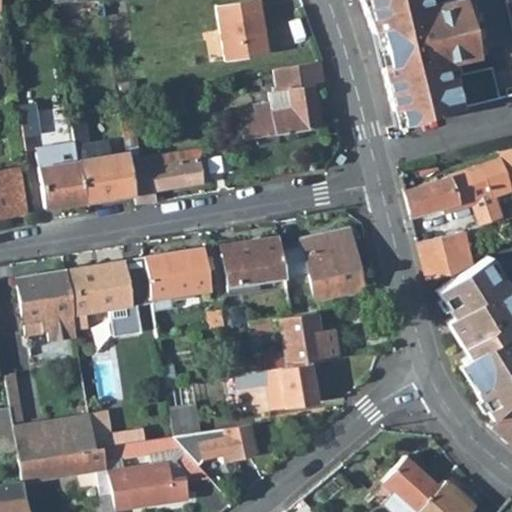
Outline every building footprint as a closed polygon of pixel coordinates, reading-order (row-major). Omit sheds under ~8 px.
[(84,0),(50,3),(52,13),(88,11),(102,10),(100,0),(84,0)] [(250,0),(216,6),(224,59),(265,53),(256,0),(250,0)] [(359,0),(360,0),(371,32),(372,31),(390,111),(396,109),(400,125),(420,120),(420,118),(458,108),(448,64),(476,57),(462,0),(455,0),(434,5),(433,0),(359,0)] [(239,116),(243,138),(319,126),(312,84),(322,82),(318,61),(272,68),(276,91),(267,91),(269,102),(252,105),(253,113),(239,116)] [(114,83),(116,94),(136,91),(135,80),(114,83)] [(18,116),(24,153),(42,150),(38,126),(34,101),(16,103),(18,116)] [(394,126),(400,125),(396,109),(390,111),(394,126)] [(68,114),(69,120),(82,118),(81,112),(68,114)] [(123,136),(126,158),(139,156),(138,147),(133,115),(120,118),(123,136)] [(3,119),(9,155),(24,153),(18,116),(3,119)] [(83,202),(132,194),(126,158),(123,136),(116,138),(119,152),(110,153),(107,139),(86,142),(82,118),(69,120),(76,160),(83,202)] [(38,126),(42,150),(48,149),(44,125),(38,126)] [(126,158),(132,194),(134,204),(154,201),(152,188),(199,180),(198,175),(206,173),(201,146),(153,153),(139,156),(126,158)] [(138,147),(139,156),(153,153),(152,146),(138,147)] [(498,157),(511,152),(511,146),(496,150),(498,157)] [(511,152),(498,157),(401,190),(407,215),(439,206),(442,213),(471,203),(478,223),(499,216),(491,195),(511,188),(511,152)] [(34,166),(41,208),(83,202),(76,160),(34,166)] [(0,171),(0,214),(23,211),(17,168),(0,171)] [(306,270),(313,299),(361,288),(346,227),(299,238),(300,244),(303,254),(280,260),(283,276),(306,270)] [(447,272),(447,274),(469,265),(462,231),(414,241),(424,278),(447,272)] [(219,244),(226,285),(227,295),(258,290),(256,280),(283,276),(280,260),(279,250),(276,235),(219,244)] [(279,250),(280,260),(303,254),(300,244),(279,250)] [(149,300),(151,310),(169,307),(167,297),(207,291),(200,249),(143,257),(149,300)] [(445,320),(467,356),(460,360),(477,387),(473,390),(491,419),(499,408),(511,395),(511,296),(487,254),(469,265),(434,288),(451,316),(445,320)] [(143,257),(64,270),(73,326),(86,324),(83,310),(107,306),(111,334),(138,329),(134,302),(149,300),(143,257)] [(14,278),(24,335),(46,331),(48,341),(75,337),(73,326),(64,270),(14,278)] [(220,313),(222,326),(246,322),(247,322),(245,305),(227,307),(228,313),(220,313)] [(208,329),(222,326),(220,313),(219,309),(206,311),(208,329)] [(258,370),(309,362),(322,359),(335,357),(337,357),(332,327),(317,330),(314,310),(289,315),(276,317),(282,347),(255,352),(257,364),(258,370)] [(270,331),(268,318),(247,322),(246,322),(248,334),(270,331)] [(224,393),(224,395),(237,392),(236,386),(249,384),(262,382),(266,409),(316,401),(309,362),(258,370),(222,376),(222,381),(224,393)] [(159,366),(162,386),(164,386),(175,384),(172,363),(159,366)] [(221,370),(222,376),(258,370),(257,364),(221,370)] [(7,406),(10,422),(22,419),(13,372),(2,374),(7,406)] [(164,386),(171,435),(198,430),(190,381),(175,384),(164,386)] [(249,384),(253,411),(266,409),(262,382),(249,384)] [(491,419),(486,425),(504,442),(511,447),(511,395),(499,408),(491,419)] [(7,406),(0,407),(0,438),(12,437),(10,425),(10,422),(7,406)] [(100,410),(87,412),(93,448),(100,447),(130,442),(129,433),(104,436),(100,410)] [(15,451),(16,460),(93,448),(87,412),(10,425),(12,437),(15,451)] [(200,458),(226,452),(228,460),(249,455),(255,448),(248,422),(221,427),(198,430),(171,435),(169,435),(182,448),(184,450),(192,460),(200,458)] [(100,447),(103,461),(150,453),(182,448),(169,435),(130,442),(100,447)] [(0,438),(0,453),(15,451),(12,437),(0,438)] [(16,460),(19,480),(77,471),(92,469),(95,485),(100,511),(113,511),(113,507),(105,471),(103,461),(100,447),(93,448),(16,460)] [(182,475),(183,479),(188,478),(174,460),(184,450),(182,448),(150,453),(152,463),(166,461),(169,478),(182,475)] [(174,460),(188,478),(207,476),(195,463),(192,460),(184,450),(174,460)] [(391,511),(413,511),(437,485),(404,455),(370,493),(391,511)] [(105,471),(113,507),(185,496),(183,479),(182,475),(169,478),(166,461),(152,463),(105,471)] [(77,471),(79,487),(95,485),(92,469),(77,471)] [(467,511),(472,506),(443,479),(437,485),(413,511),(467,511)] [(0,483),(0,511),(24,511),(19,480),(0,483)]
